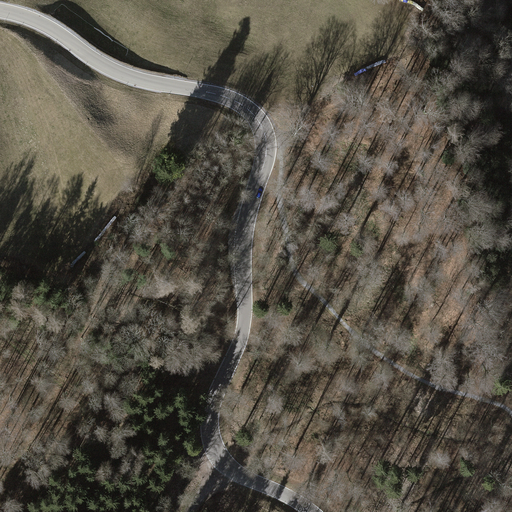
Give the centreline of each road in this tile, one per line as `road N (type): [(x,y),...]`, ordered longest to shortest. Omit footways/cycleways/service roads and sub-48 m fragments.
road 1 (tertiary): [(0,10),(43,24),(114,71),(231,99),(260,125),(265,153),(242,244),(246,315),(210,427),(227,467),(313,511)]
road 2 (track): [(0,509),(92,428),(232,360)]
